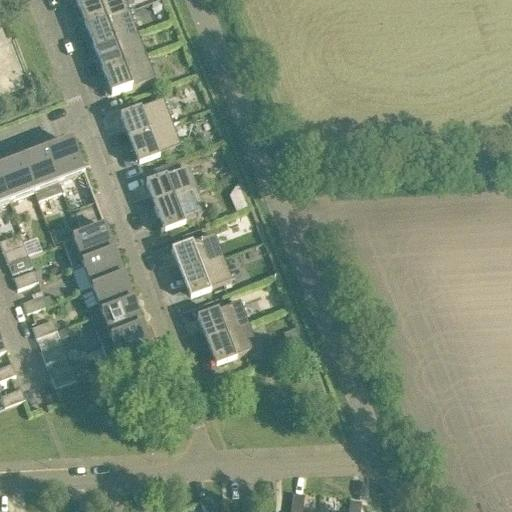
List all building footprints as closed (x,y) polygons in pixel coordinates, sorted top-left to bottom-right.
[(71,0),(77,12),(108,0),(71,0)] [(121,0),(108,0),(77,12),(85,35),(129,18),(121,0)] [(94,57),(137,40),(129,18),(85,35),(94,57)] [(102,79),(146,63),(137,40),(94,57),(102,79)] [(155,86),(146,63),(102,79),(111,102),(117,100),(155,86)] [(119,124),(128,147),(171,130),(163,107),(119,124)] [(128,147),(138,173),(159,166),(157,162),(180,153),(171,130),(128,147)] [(59,189),(84,180),(72,147),(47,157),(59,189)] [(22,167),(34,199),(38,208),(63,198),(59,189),(47,157),(22,167)] [(0,183),(10,208),(34,199),(22,167),(0,174),(0,183)] [(145,191),(154,214),(197,197),(188,174),(145,191)] [(0,211),(10,208),(0,183),(0,211)] [(154,214),(164,241),(184,233),(183,229),(206,220),(197,197),(154,214)] [(100,222),(96,211),(75,219),(79,230),(100,222)] [(79,230),(84,242),(105,234),(100,222),(79,230)] [(72,246),(63,250),(73,275),(82,271),(114,259),(105,234),(84,242),(72,246)] [(0,247),(0,250),(3,259),(24,252),(19,240),(0,247)] [(214,242),(170,258),(179,281),(223,265),(214,242)] [(24,252),(3,259),(8,270),(12,281),(32,273),(28,262),(24,252)] [(124,284),(114,259),(82,271),(92,296),(124,284)] [(179,281),(189,308),(210,300),(209,296),(231,288),(223,265),(179,281)] [(13,285),(17,295),(37,288),(33,277),(13,285)] [(124,284),(92,296),(101,320),(101,321),(133,308),(124,284)] [(22,310),(26,320),(47,312),(43,302),(22,310)] [(101,320),(92,323),(102,349),(110,345),(143,333),(133,308),(101,321),(101,320)] [(196,325),(205,348),(248,332),(240,309),(196,325)] [(52,326),(32,334),(36,345),(56,337),(52,326)] [(205,348),(215,375),(236,367),(234,364),(257,355),(248,332),(205,348)] [(110,345),(102,349),(111,374),(120,371),(152,358),(143,333),(110,345)] [(62,351),(42,358),(46,369),(49,368),(51,374),(56,372),(54,366),(66,362),(62,351)] [(11,371),(0,374),(0,387),(15,382),(11,371)] [(72,376),(52,384),(56,394),(76,387),(72,376)] [(21,395),(1,403),(5,414),(25,407),(21,395)] [(349,507),(348,511),(302,511),(304,501),(293,499),(291,511),(360,511),(361,508),(349,507)] [(200,511),(214,511),(211,503),(199,508),(200,511)]
